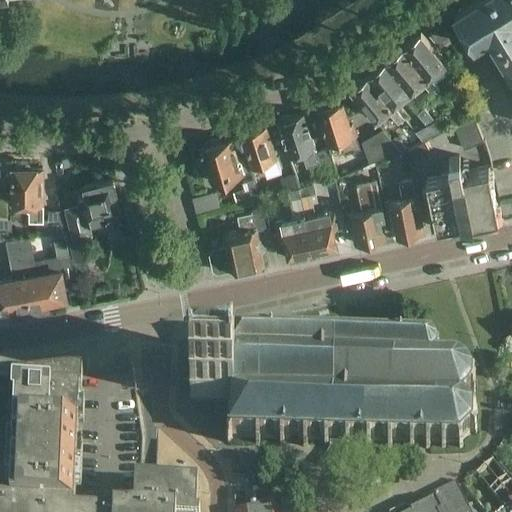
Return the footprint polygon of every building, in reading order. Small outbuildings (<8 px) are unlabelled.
[(511,0),(471,0),(454,10),(474,44),(488,36),(511,76),(511,0)] [(428,35),(441,51),(454,40),(441,24),(428,35)] [(420,32),(402,46),(428,77),(445,63),(420,32)] [(428,92),(432,89),(435,93),(439,91),(428,77),(402,46),(385,60),(410,91),(421,83),(428,92)] [(421,105),(410,91),(385,60),(367,75),(393,106),(403,97),(414,111),(421,105)] [(404,119),(401,115),(393,106),(367,75),(350,89),(375,120),(386,111),(394,121),(397,118),(401,122),(404,119)] [(315,110),(326,144),(340,139),(344,153),(359,148),(355,135),(351,121),(348,122),(342,102),(329,105),(327,104),(321,106),(319,109),(315,110)] [(308,167),(318,164),(315,152),(314,149),(314,148),(304,113),(294,116),(289,114),(281,117),(279,121),(277,121),(285,146),(288,156),(301,152),(306,168),(308,167)] [(463,149),(483,141),(474,118),(454,126),(463,149)] [(273,150),(285,146),(277,121),(265,125),(273,150)] [(435,121),(414,131),(422,141),(441,130),(435,121)] [(249,166),(250,166),(262,162),(266,177),(280,173),(273,150),(265,125),(254,128),(251,126),(244,128),(241,132),(239,133),(240,136),(246,157),(249,166)] [(361,141),(366,154),(369,164),(400,152),(391,141),(382,129),(361,141)] [(397,135),(391,141),(400,152),(408,149),(397,135)] [(206,145),(200,147),(204,162),(208,161),(214,183),(240,175),(240,174),(251,171),(250,166),(249,166),(246,157),(240,136),(219,142),(218,139),(211,140),(205,143),(206,145)] [(429,150),(424,140),(407,150),(409,161),(429,150)] [(328,149),(315,152),(318,164),(324,181),(336,178),(328,149)] [(458,157),(453,158),(466,222),(497,216),(488,167),(462,172),(458,157)] [(450,174),(425,179),(435,228),(466,222),(453,158),(447,159),(450,174)] [(11,167),(11,205),(29,205),(29,220),(41,220),(41,205),(42,205),(42,186),(40,186),(40,168),(29,167),(28,163),(22,161),(17,163),(15,167),(11,167)] [(376,176),(380,188),(395,183),(392,172),(376,176)] [(288,176),(279,179),(282,192),(288,190),(297,188),(298,188),(294,173),(288,175),(288,176)] [(112,179),(77,188),(81,204),(65,209),(73,239),(90,234),(87,223),(111,216),(118,240),(131,236),(124,209),(119,211),(115,198),(117,197),(112,179)] [(382,216),(380,205),(375,179),(356,183),(361,209),(349,212),(356,243),(383,238),(378,217),(382,216)] [(402,200),(387,203),(390,214),(393,213),(397,235),(422,230),(415,197),(414,197),(411,180),(398,182),(402,200)] [(288,190),(294,219),(275,223),(278,239),(284,238),(287,256),(289,255),(290,258),(305,254),(305,252),(311,251),(299,197),(297,188),(288,190)] [(190,198),(194,213),(220,207),(214,191),(190,198)] [(336,245),(332,228),(337,226),(334,211),(314,215),(310,195),(299,197),(311,251),(318,249),(319,251),(335,248),(334,246),(336,245)] [(226,271),(231,270),(231,272),(251,267),(251,271),(264,268),(256,230),(269,227),(264,206),(250,209),(251,212),(236,216),(239,231),(223,234),(226,247),(213,250),(210,255),(213,269),(218,272),(224,270),(226,271)] [(64,232),(60,211),(47,211),(47,232),(64,232)] [(0,280),(0,309),(12,307),(13,313),(30,310),(24,275),(17,240),(17,241),(16,238),(6,240),(13,278),(0,280)] [(29,238),(17,240),(24,275),(30,310),(47,306),(46,301),(65,297),(57,257),(34,262),(29,238)] [(190,386),(189,402),(230,403),(229,437),(224,441),(227,444),(232,440),(255,441),(255,447),(259,447),(259,441),(279,441),(279,447),(283,447),(283,441),(303,442),(303,448),(306,448),(307,442),(324,442),(323,448),(328,448),(328,442),(330,442),(330,446),(329,453),(320,466),(322,466),(326,461),(330,461),(341,461),(341,462),(342,462),(343,446),(342,446),(342,443),(345,443),(344,449),(348,449),(349,443),(366,443),(366,449),(370,449),(370,443),(387,443),(387,449),(391,450),(391,444),(409,444),(409,450),(413,450),(413,444),(425,444),(425,450),(429,450),(429,444),(441,445),(441,451),(445,451),(445,445),(457,445),(459,451),(463,449),(460,444),(470,434),(475,437),(477,433),(472,431),(472,418),(477,416),(476,412),(470,414),(461,404),(464,402),(469,394),(474,396),(475,392),(470,390),(471,384),(475,382),(474,378),(469,380),(466,374),(470,370),(467,367),(463,371),(458,367),(459,362),(455,361),(454,366),(448,366),(448,360),(444,360),(444,365),(435,365),(435,355),(439,353),(438,350),(434,351),(432,348),(435,344),(431,342),(429,345),(417,345),(417,340),(412,340),(412,345),(393,344),(393,340),(389,340),(389,344),(372,344),(372,339),(368,339),(368,344),(351,343),(351,339),(347,339),(347,343),(330,343),(330,338),(326,338),(326,343),(309,342),(309,337),(305,337),(305,342),(284,341),(281,338),(277,341),(262,341),(262,336),(258,336),(257,341),(234,340),(231,337),(228,340),(231,343),(231,358),(190,358),(190,374),(190,386)] [(0,511),(196,511),(197,490),(135,487),(134,511),(93,511),(94,511),(74,511),(80,374),(0,384),(0,511)] [(505,433),(506,416),(497,415),(496,433),(505,433)] [(263,481),(264,464),(247,463),(246,480),(263,481)] [(502,511),(511,511),(511,480),(497,464),(482,476),(509,507),(502,511)] [(430,497),(403,511),(468,511),(466,508),(455,486),(430,497)] [(234,495),(234,511),(275,511),(272,500),(259,496),(253,497),(256,508),(246,511),(245,494),(234,495)]
